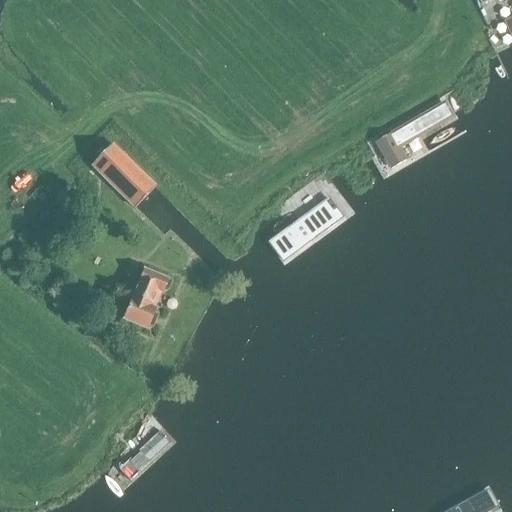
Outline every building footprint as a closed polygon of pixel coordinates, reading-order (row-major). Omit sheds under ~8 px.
[(400,148),(453,116),(444,100),(373,142),(390,170),(407,160),(400,148)] [(92,166),(134,209),(157,186),(114,144),(92,166)] [(54,181),(49,186),(54,192),(59,186),(54,181)] [(334,186),(266,237),(285,262),(353,212),(334,186)] [(42,193),(37,198),(42,203),(47,197),(42,193)] [(122,320),(149,332),(150,329),(153,328),(158,315),(157,311),(164,292),(169,291),(172,282),(169,280),(170,279),(143,268),(122,320)] [(158,424),(114,466),(130,484),(175,442),(158,424)]
